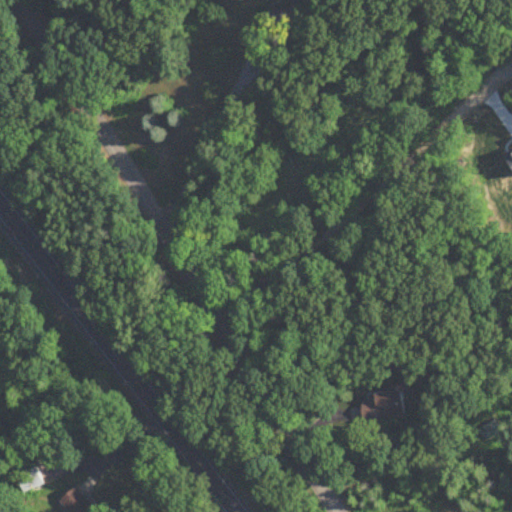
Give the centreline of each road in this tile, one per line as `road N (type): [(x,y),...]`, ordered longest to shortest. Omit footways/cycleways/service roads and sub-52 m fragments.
road 1 (residential): [(18,0),(135,173),(336,511)]
road 2 (tertiary): [(235,511),(0,204)]
